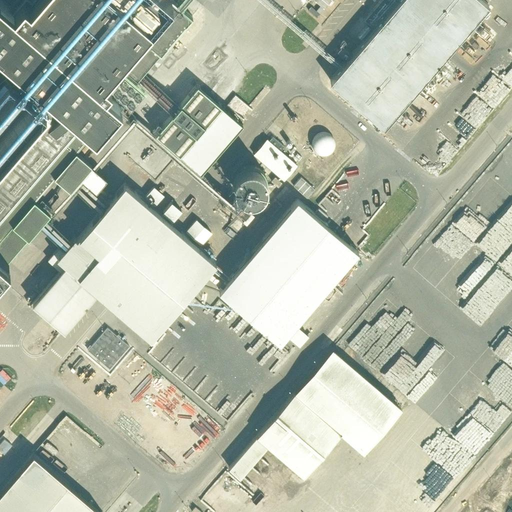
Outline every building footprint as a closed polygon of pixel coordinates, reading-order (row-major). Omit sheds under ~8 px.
[(0,0),(0,212),(26,235),(26,236),(26,237),(28,238),(29,237),(50,212),(51,212),(51,211),(50,211),(49,210),(48,210),(19,186),(39,162),(68,187),(68,188),(69,189),(70,189),(92,164),(92,163),(92,162),(91,161),(90,161),(89,161),(61,137),(81,114),(95,126),(93,128),(94,129),(97,126),(120,100),(104,87),(110,80),(104,75),(144,28),(165,47),(192,15),(174,0),(30,0),(29,1),(27,0),(19,0),(13,8),(2,0),(0,0)] [(312,12),(317,6),(309,0),(304,0),(302,3),(312,12)] [(484,0),(397,0),(330,79),(384,125),(488,3),(484,0)] [(170,108),(171,107),(168,105),(172,100),(175,102),(176,102),(175,103),(177,104),(179,102),(127,58),(120,67),(171,111),(173,109),(171,107),(171,108),(170,108)] [(483,108),(508,94),(492,91),(495,90),(497,90),(505,86),(495,84),(496,83),(494,82),(487,86),(481,76),(481,80),(475,83),(473,92),(470,92),(468,87),(472,85),(470,80),(471,74),(461,80),(460,83),(467,94),(473,95),(480,92),(480,88),(484,94),(477,98),(483,108)] [(173,109),(171,111),(161,122),(157,119),(151,126),(156,130),(155,132),(179,153),(221,104),(197,83),(189,91),(188,90),(179,102),(177,104),(175,103),(176,102),(175,102),(172,100),(168,105),(171,107),(170,108),(171,108),(171,107),(173,109)] [(444,103),(412,137),(439,163),(471,129),(444,103)] [(137,111),(132,115),(142,127),(147,122),(137,111)] [(316,153),(320,154),(325,154),(329,153),(332,150),(334,146),(335,142),(334,137),(330,132),(326,130),(320,130),(315,132),(312,135),(310,140),(310,145),(312,149),(316,153)] [(293,150),(287,156),(264,135),(250,150),(280,177),(300,156),(293,150)] [(248,195),(254,195),(260,193),(264,189),(267,183),(268,177),(267,171),(264,166),(260,163),(254,161),(248,161),(243,162),(238,166),(235,171),(234,177),(235,183),(237,188),(242,192),(248,195)] [(106,299),(150,337),(213,262),(171,227),(169,225),(124,187),(78,240),(76,237),(58,258),(65,264),(33,302),(65,329),(97,292),(106,299)] [(218,288),(280,341),(358,249),(296,197),(218,288)] [(363,451),(402,406),(332,346),(230,467),(240,475),(267,444),(304,475),(340,432),(363,451)] [(235,402),(242,394),(236,388),(228,396),(235,402)] [(0,451),(1,452),(9,443),(1,437),(0,438),(0,451)] [(0,511),(101,511),(102,511),(34,451),(0,490),(0,511)]
